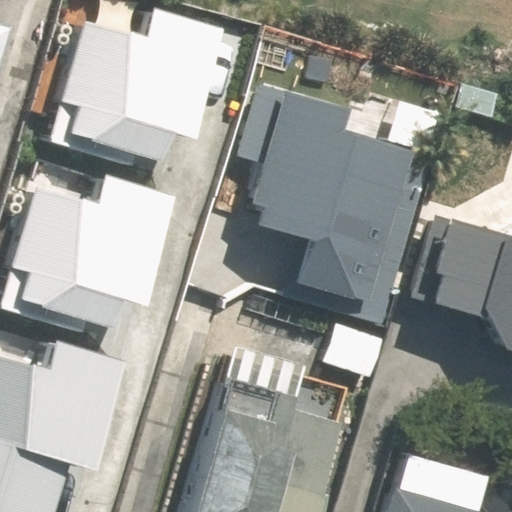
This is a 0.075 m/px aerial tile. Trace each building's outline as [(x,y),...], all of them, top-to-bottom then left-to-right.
[(228,153),(245,156),(231,224),(282,235),(271,286),(358,305),(392,147),(316,130),(323,96),(244,79),(228,153)] [(49,200),(0,185),(0,342),(7,344),(49,200)] [(511,359),(511,231),(510,238),(434,214),(400,325),(511,359)] [(375,333),(324,318),(311,361),(339,370),(363,376),(375,333)] [(301,511),(335,386),(292,375),(297,358),(216,337),(169,511),(301,511)] [(90,511),(123,389),(0,355),(0,511),(90,511)] [(482,511),(468,507),(479,473),(386,443),(363,511),(482,511)]
